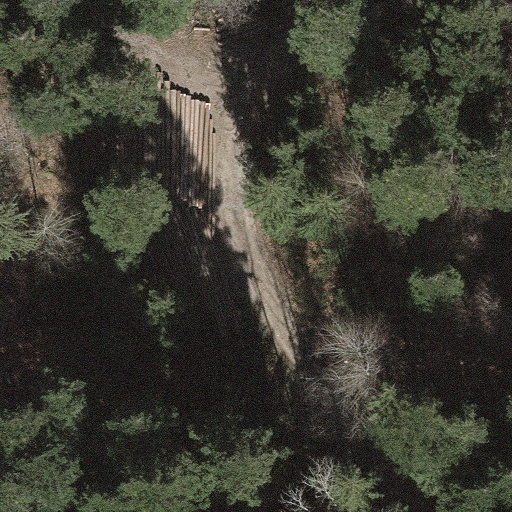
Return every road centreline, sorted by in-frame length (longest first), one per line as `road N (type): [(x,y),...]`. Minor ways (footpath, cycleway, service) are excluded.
road 1 (track): [(413,511),(271,311),(236,192),(239,133),(260,86),(321,36),(409,0)]
road 2 (track): [(246,111),(10,0)]
